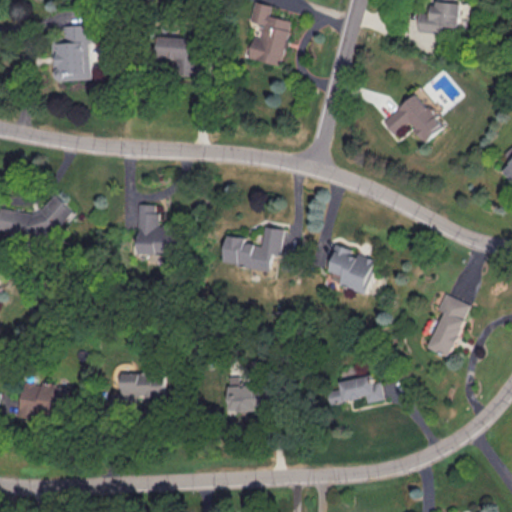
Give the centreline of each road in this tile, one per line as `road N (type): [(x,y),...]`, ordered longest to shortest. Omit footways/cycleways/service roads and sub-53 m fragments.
road 1 (residential): [(511,381),(455,439),(398,464),(82,485),(0,482)]
road 2 (residential): [(312,166),(0,129)]
road 3 (residential): [(511,245),(458,232),(312,166)]
road 4 (residential): [(360,0),(312,166)]
